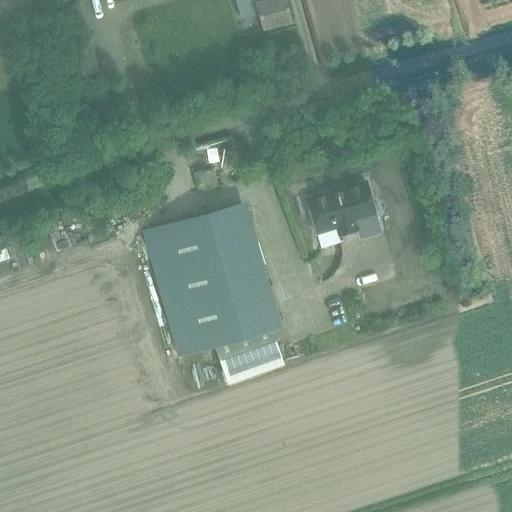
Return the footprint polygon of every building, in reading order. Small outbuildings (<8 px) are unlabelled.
[(255,2),(262,30),(292,22),(285,0),(256,0),(257,2),(255,2)] [(85,24),(56,31),(69,79),(98,72),(85,24)] [(307,200),(317,234),(321,248),(341,243),(339,235),(358,230),(360,238),(380,232),(376,217),(366,183),(307,200)] [(235,205),(141,239),(177,340),(271,306),(235,205)] [(267,314),(209,335),(227,384),(284,364),(267,314)]
